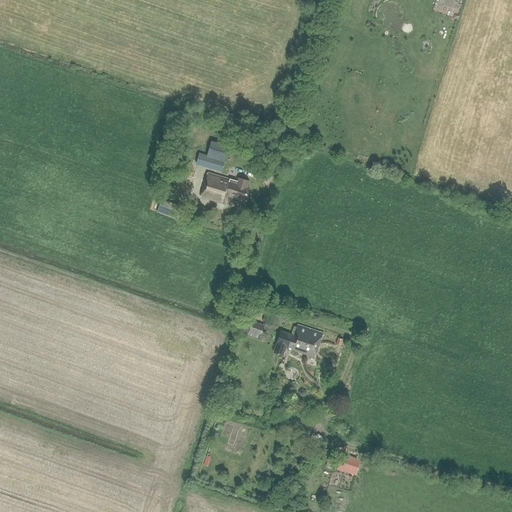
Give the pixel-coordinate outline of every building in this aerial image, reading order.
[(200,154),(196,165),(221,172),(228,147),(210,143),(207,156),(200,154)] [(232,181),(230,180),(230,179),(208,172),(201,197),(225,205),(227,198),(228,199),(239,202),(240,201),(241,199),(245,200),(249,186),(248,186),(250,181),(239,178),(238,181),(233,180),(232,181)] [(175,219),(179,220),(183,208),(179,207),(161,200),(157,212),(175,219)] [(265,325),(252,321),(247,336),(260,339),(265,325)] [(294,326),(291,334),(281,331),(274,352),(283,356),(286,348),(314,358),(323,333),(298,324),(297,327),(294,326)] [(355,472),(359,459),(344,454),(340,468),(355,472)]
